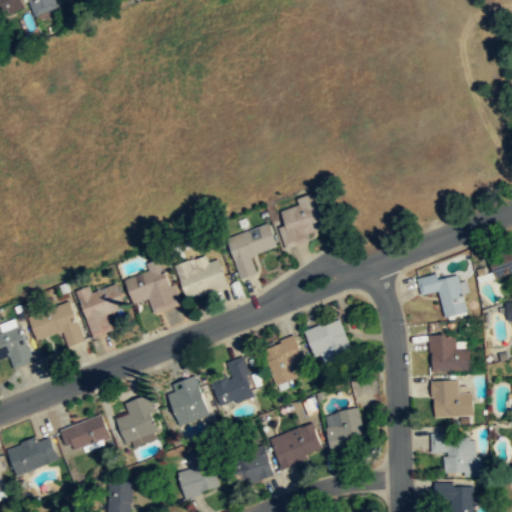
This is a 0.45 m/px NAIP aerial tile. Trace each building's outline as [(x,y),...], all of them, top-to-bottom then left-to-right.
[(0,0),(0,14),(23,7),(21,0),(0,0)] [(27,0),(32,16),(57,9),(54,0),(27,0)] [(287,247),(311,241),(309,233),(325,229),(316,194),(297,199),(298,206),(277,211),(287,247)] [(251,255),(276,248),(269,224),(226,237),(239,278),(257,273),(251,255)] [(511,247),(487,254),(494,278),(511,273),(511,277),(511,247)] [(187,300),(228,283),(218,257),(208,261),(205,253),(173,266),(187,300)] [(124,279),(133,304),(148,299),(153,313),(178,305),(163,258),(145,264),(147,271),(124,279)] [(420,295),(438,291),(444,318),(466,313),(458,276),(437,280),(436,274),(416,279),(420,295)] [(91,337),(113,330),(108,314),(125,309),(116,282),(78,294),(91,337)] [(511,299),(502,301),(505,320),(511,319),(511,299)] [(67,347),(83,341),(71,303),(29,317),(37,340),(61,332),(67,347)] [(305,330),(317,364),(351,352),(339,319),(305,330)] [(34,360),(19,321),(0,328),(0,359),(9,356),(13,368),(34,360)] [(429,335),(429,372),(469,371),(469,348),(456,348),(456,335),(429,335)] [(292,365),(303,361),(295,336),(262,348),(275,386),(297,378),(292,365)] [(254,396),(244,357),(226,361),(231,377),(213,382),(219,405),(254,396)] [(196,375),(171,383),(174,390),(168,392),(178,424),(209,414),(196,375)] [(472,392),(459,392),(459,380),(430,382),(432,418),(473,416),(472,392)] [(511,382),(492,384),(493,410),(511,409),(511,382)] [(124,402),(128,413),(116,417),(127,448),(161,436),(146,394),(124,402)] [(359,410),(325,414),(329,447),(363,442),(359,410)] [(67,452),(110,439),(102,414),(60,428),(67,452)] [(322,454),(313,423),(270,437),(280,467),(322,454)] [(58,460),(49,434),(7,450),(16,475),(58,460)] [(444,473),(475,473),(475,435),(430,435),(430,453),(444,452),(444,473)] [(273,474),(264,444),(227,456),(236,486),(273,474)] [(208,449),(186,455),(189,467),(177,470),(185,497),(219,487),(208,449)] [(0,463),(0,495),(8,493),(0,463)] [(106,511),(130,511),(131,480),(107,480),(106,511)] [(473,511),(473,484),(434,484),(434,501),(448,501),(447,511),(473,511)]
